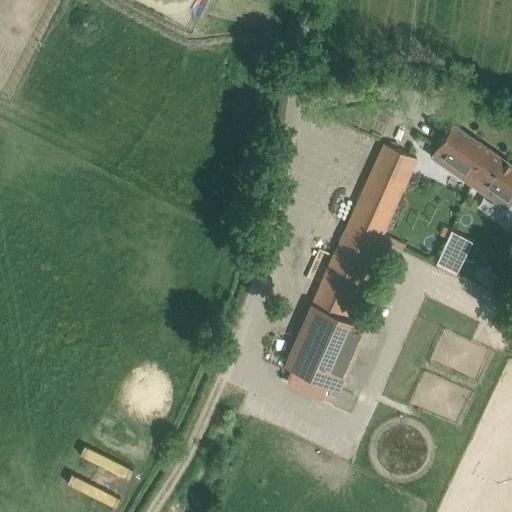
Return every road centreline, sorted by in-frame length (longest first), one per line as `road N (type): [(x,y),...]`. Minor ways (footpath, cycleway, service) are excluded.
road 1 (unclassified): [(223,357),(265,241),(302,0)]
road 2 (track): [(159,511),(223,357)]
